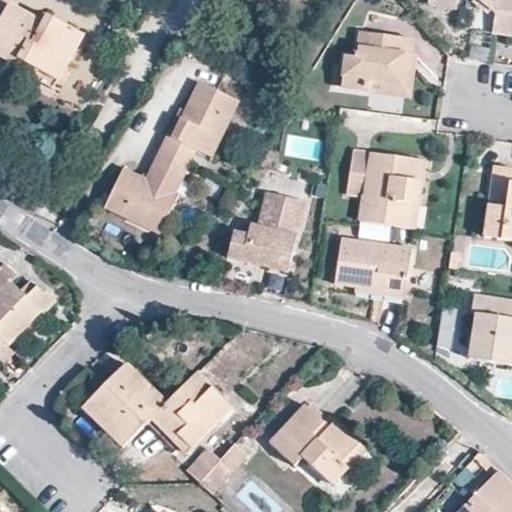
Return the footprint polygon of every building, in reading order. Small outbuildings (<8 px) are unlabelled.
[(487,12),(495,13),(497,0),(429,0),(428,7),(444,10),(457,12),(458,0),(470,0),(477,1),(476,8),(487,12)] [(511,0),(497,0),(495,13),(492,35),(511,38),(511,0)] [(0,21),(0,57),(14,66),(18,59),(39,71),(60,82),(84,37),(46,16),(42,24),(9,5),(0,21)] [(402,88),(408,39),(360,34),(357,59),(345,57),(343,72),(341,89),(369,93),(371,85),(402,88)] [(415,40),(408,39),(402,88),(371,85),(369,93),(369,95),(412,102),(418,57),(413,56),(414,47),(415,40)] [(18,59),(14,66),(36,78),(39,71),(18,59)] [(341,89),(343,72),(336,71),(333,88),(341,89)] [(160,149),(192,164),(197,152),(213,159),(238,104),(198,84),(181,119),(171,138),(166,136),(160,149)] [(171,138),(181,119),(176,116),(166,136),(171,138)] [(178,193),(192,164),(160,149),(146,179),(125,168),(105,209),(161,236),(180,195),(178,193)] [(405,203),(421,204),(424,182),(408,179),(410,159),(353,150),(347,197),(361,199),(371,200),(368,224),(401,228),(405,203)] [(426,161),(410,159),(408,179),(424,182),(425,171),(426,161)] [(511,181),(511,169),(494,167),(484,239),(509,242),(511,246),(511,182),(511,183),(511,181)] [(269,195),(299,202),(302,186),(273,180),(269,195)] [(325,186),(316,184),(314,200),(322,202),(325,186)] [(306,203),(299,202),(269,195),(266,194),(257,227),(252,227),(248,235),(235,232),(228,261),(265,270),(267,259),(290,264),(306,203)] [(361,199),(358,222),(368,224),(371,200),(361,199)] [(401,228),(418,231),(421,204),(405,203),(401,228)] [(334,287),(356,290),(356,286),(405,294),(411,250),(342,241),(334,287)] [(450,270),(457,271),(460,257),(452,256),(450,270)] [(288,275),(290,264),(267,259),(265,270),(288,275)] [(0,337),(6,344),(8,346),(42,312),(44,314),(57,301),(47,291),(45,293),(38,286),(33,292),(26,286),(21,291),(12,282),(18,276),(4,265),(0,268),(0,337)] [(32,280),(26,286),(33,292),(38,286),(32,280)] [(356,286),(356,290),(355,294),(404,302),(405,294),(356,286)] [(511,302),(475,297),(467,354),(470,355),(470,360),(511,367),(511,302)] [(452,351),(459,312),(443,309),(437,348),(452,351)] [(0,359),(5,365),(16,353),(8,346),(6,344),(0,350),(0,359)] [(152,419),(167,404),(127,364),(111,379),(115,383),(104,394),(106,396),(89,414),(123,447),(148,423),(152,419)] [(232,408),(198,373),(167,404),(152,419),(164,431),(169,426),(192,449),(232,408)] [(83,408),(89,414),(106,396),(104,394),(115,383),(111,379),(83,408)] [(319,429),(324,423),(306,406),(270,444),(294,467),(302,458),(332,486),(348,468),(341,462),(360,443),(336,421),(329,428),(324,433),(319,429)] [(182,458),(192,449),(169,426),(164,431),(152,419),(148,423),(182,458)] [(329,428),(324,423),(319,429),(324,433),(329,428)] [(134,461),(159,435),(149,425),(124,452),(134,461)] [(232,470),(251,450),(239,440),(221,460),(232,470)] [(341,462),(348,468),(366,449),(360,443),(341,462)] [(200,483),(221,460),(207,448),(187,471),(200,483)] [(499,471),(480,452),(474,459),(493,478),(499,471)] [(232,470),(221,460),(200,483),(212,494),(232,470)] [(511,511),(511,483),(499,471),(493,478),(460,511),(511,511)]
